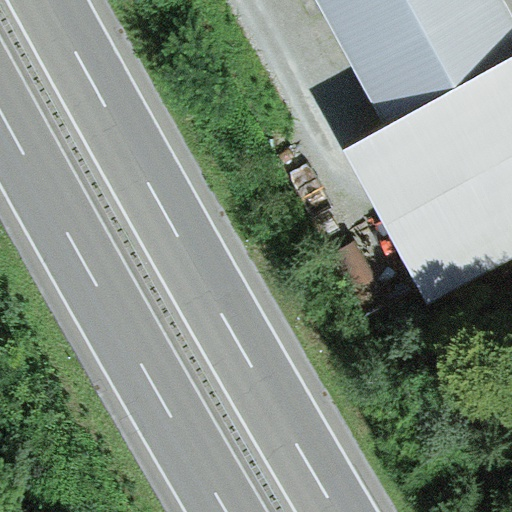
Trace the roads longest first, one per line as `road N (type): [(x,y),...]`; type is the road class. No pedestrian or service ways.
road 1 (motorway): [(333,511),(212,310),(47,0)]
road 2 (motorway): [(0,112),(229,511)]
